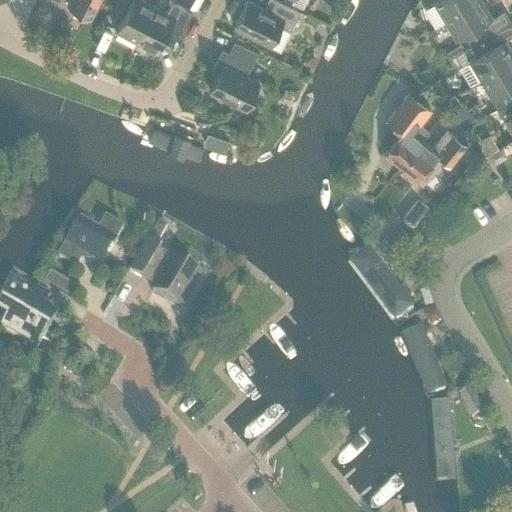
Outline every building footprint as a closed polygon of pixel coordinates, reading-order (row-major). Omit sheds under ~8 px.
[(89,18),(98,0),(69,0),(66,6),(76,11),(75,14),(85,19),(86,17),(89,18)] [(135,42),(154,6),(142,0),(117,0),(116,3),(126,9),(115,32),(135,42)] [(157,0),(154,6),(135,42),(156,53),(168,30),(179,36),(191,12),(195,14),(202,0),(157,0)] [(279,51),(299,12),(275,0),(274,0),(269,12),(247,1),(233,28),(279,51)] [(444,22),(479,0),(438,0),(433,3),(444,22)] [(470,45),(510,22),(503,11),(491,18),(480,0),(479,0),(444,22),(455,40),(464,35),(470,45)] [(479,80),(511,59),(511,52),(504,40),(511,34),(511,25),(510,22),(470,45),(477,56),(468,61),(479,80)] [(256,53),(233,42),(228,53),(221,49),(211,69),(218,72),(209,92),(245,110),(258,82),(245,76),(256,53)] [(497,109),(511,99),(511,59),(479,80),(497,109)] [(400,167),(421,140),(411,133),(426,114),(415,105),(418,101),(408,94),(394,111),(404,119),(398,127),(402,130),(383,154),(400,167)] [(511,133),(511,99),(497,109),(511,133)] [(202,149),(143,128),(138,142),(198,162),(202,149)] [(421,140),(400,167),(416,180),(435,156),(448,167),(466,145),(445,129),(431,148),(421,140)] [(224,152),(228,140),(207,133),(203,145),(224,152)] [(500,147),(488,154),(493,164),(502,159),(503,151),(500,147)] [(412,211),(402,223),(412,231),(422,219),(412,211)] [(100,266),(122,228),(105,219),(98,231),(80,220),(58,258),(76,268),(83,256),(100,266)] [(181,310),(201,276),(158,251),(160,248),(148,240),(129,273),(154,288),(151,293),(181,310)] [(392,268),(402,259),(386,242),(376,252),(392,268)] [(374,253),(364,243),(344,258),(398,329),(415,315),(388,270),(374,253)] [(44,283),(68,297),(74,287),(50,273),(44,283)] [(31,300),(10,288),(0,305),(0,312),(7,317),(1,329),(36,349),(56,314),(42,306),(48,296),(37,289),(31,300)] [(430,329),(441,323),(434,308),(422,313),(430,329)] [(420,326),(400,334),(426,395),(446,386),(420,326)] [(471,418),(484,412),(471,388),(458,395),(471,418)] [(447,399),(429,400),(434,481),(454,481),(447,399)]
